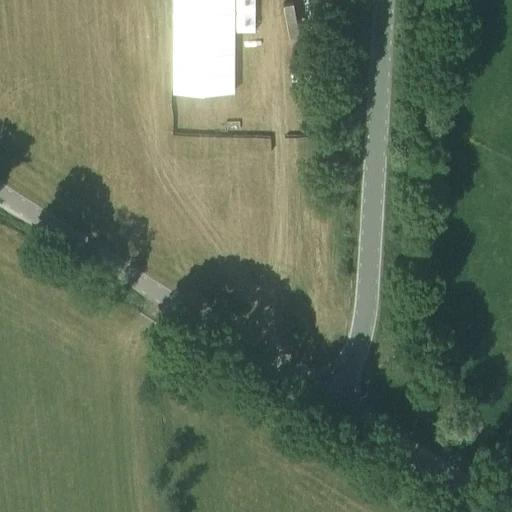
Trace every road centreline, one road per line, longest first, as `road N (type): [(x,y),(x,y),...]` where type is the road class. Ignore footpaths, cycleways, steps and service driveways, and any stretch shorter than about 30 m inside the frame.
road 1 (unclassified): [(338,411),(365,323),(385,0)]
road 2 (unclassified): [(338,411),(0,193)]
road 3 (unclassified): [(511,509),(338,411)]
